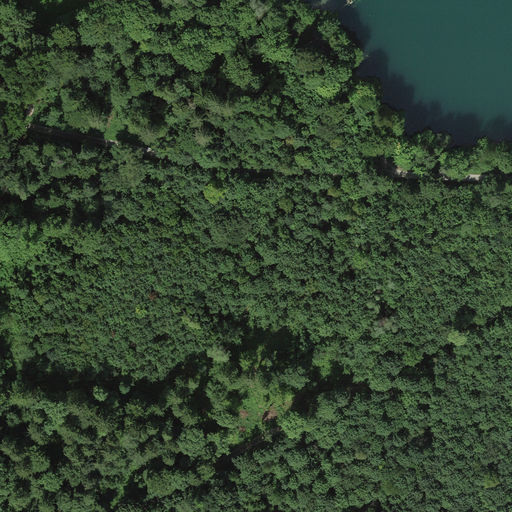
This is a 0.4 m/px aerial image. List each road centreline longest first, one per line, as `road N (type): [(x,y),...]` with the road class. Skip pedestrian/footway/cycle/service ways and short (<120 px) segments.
road 1 (track): [(0,117),(192,163),(511,179)]
road 2 (track): [(511,304),(144,511)]
